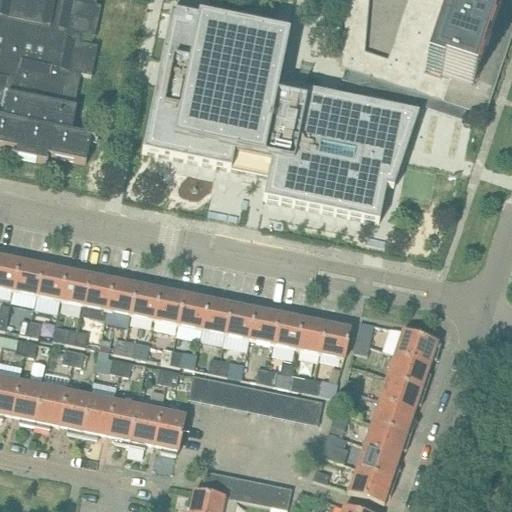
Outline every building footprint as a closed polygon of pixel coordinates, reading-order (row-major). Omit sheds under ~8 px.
[(0,0),(0,149),(16,153),(15,158),(11,157),(11,159),(47,166),(48,165),(47,164),(48,159),(84,167),(88,146),(87,146),(88,141),(94,142),(94,140),(67,135),(68,132),(70,133),(75,110),(73,109),(80,77),(91,79),(97,48),(81,45),(83,35),(94,38),(100,8),(96,7),(97,0),(0,0)] [(126,46),(135,0),(109,0),(101,41),(126,46)] [(511,0),(430,0),(400,90),(465,112),(465,111),(479,116),(511,15),(511,0)] [(149,116),(141,155),(266,180),(262,202),(378,226),(385,191),(392,192),(418,117),(278,88),(287,43),(288,38),(249,30),(176,15),(170,14),(149,116)] [(326,18),(325,38),(340,39),(342,19),(326,18)] [(345,71),(342,80),(376,92),(379,82),(345,71)] [(0,292),(12,295),(19,260),(4,257),(3,260),(0,259),(0,292)] [(12,295),(36,300),(42,268),(34,267),(35,263),(19,260),(12,295)] [(50,270),(42,268),(36,300),(59,305),(66,270),(51,266),(50,270)] [(83,310),(89,278),(81,276),(82,273),(66,270),(59,305),(83,310)] [(83,310),(81,320),(104,325),(106,315),(113,279),(98,276),(97,280),(89,278),(83,310)] [(104,325),(104,327),(127,331),(130,320),(136,288),(128,286),(129,283),(113,279),(106,315),(104,325)] [(130,320),(153,324),(160,289),(145,286),(144,289),(136,288),(130,320)] [(153,324),(177,329),(184,297),(175,296),(176,292),(160,289),(153,324)] [(192,299),(184,297),(177,329),(201,334),(208,299),(193,296),(192,299)] [(201,334),(224,339),(231,307),(223,306),(224,302),(208,299),(201,334)] [(224,339),(248,344),(255,308),(240,305),(239,309),(231,307),(224,339)] [(248,344),(272,349),(278,317),(270,315),(271,312),(255,308),(248,344)] [(272,349),(295,354),(302,318),(287,315),(286,318),(278,317),(272,349)] [(295,354),(319,358),(325,327),(317,325),(318,321),(302,318),(295,354)] [(28,339),(31,325),(21,323),(18,337),(28,339)] [(28,339),(37,341),(40,327),(31,325),(28,339)] [(333,328),(325,327),(319,358),(343,363),(349,331),(349,328),(334,325),(333,328)] [(55,330),(52,344),(65,346),(75,348),(78,334),(68,332),(68,333),(55,330)] [(75,348),(84,350),(87,336),(78,334),(75,348)] [(437,347),(400,334),(393,358),(429,370),(431,362),(435,363),(440,348),(437,347)] [(356,337),(354,347),(369,350),(371,340),(356,337)] [(112,356),(122,358),(125,344),(115,342),(112,356)] [(26,345),(17,343),(14,357),(24,359),(26,345)] [(122,358),(131,360),(134,346),(125,344),(122,358)] [(26,345),(24,359),(33,361),(36,347),(26,345)] [(366,359),(369,350),(354,347),(352,356),(366,359)] [(61,366),(71,368),(74,354),(64,352),(61,366)] [(160,366),(169,368),(172,354),(163,352),(160,366)] [(83,356),(74,354),(71,368),(80,370),(83,356)] [(182,356),(172,354),(169,368),(179,370),(182,356)] [(426,377),(429,370),(393,358),(385,380),(425,394),(430,379),(426,377)] [(121,364),(111,362),(108,376),(118,378),(121,364)] [(207,376),(217,378),(219,364),(210,362),(207,376)] [(130,366),(121,364),(118,378),(127,380),(130,366)] [(217,378),(226,380),(229,366),(219,364),(217,378)] [(168,374),(159,372),(156,386),(165,388),(168,374)] [(254,386),(264,388),(266,374),(257,372),(254,386)] [(178,376),(168,374),(165,388),(175,390),(178,376)] [(276,376),(266,374),(264,388),(273,390),(276,376)] [(67,390),(68,378),(39,375),(37,387),(67,390)] [(204,381),(192,379),(187,403),(199,405),(204,381)] [(3,419),(11,421),(18,384),(0,380),(0,422),(2,423),(3,419)] [(385,380),(378,403),(414,415),(416,407),(420,409),(425,394),(385,380)] [(211,408),(216,384),(204,381),(199,405),(211,408)] [(301,395),(311,397),(313,383),(304,381),(301,395)] [(345,382),(342,391),(356,396),(359,387),(345,382)] [(323,385),(313,383),(311,397),(320,399),(323,385)] [(42,389),(18,384),(11,421),(19,423),(18,427),(33,430),(42,389)] [(223,410),(228,386),(216,384),(211,408),(223,410)] [(228,386),(223,410),(234,412),(239,389),(228,386)] [(50,429),(58,431),(66,394),(42,389),(33,430),(49,433),(50,429)] [(246,415),(251,391),(239,389),(234,412),(246,415)] [(251,391),(246,415),(258,417),(263,393),(251,391)] [(353,405),(356,396),(342,391),(339,401),(353,405)] [(270,420),(274,396),(263,393),(258,417),(270,420)] [(90,399),(66,394),(58,431),(66,433),(66,436),(81,440),(90,399)] [(281,422),(286,398),(274,396),(270,420),(281,422)] [(286,398),(281,422),(293,424),(298,401),(286,398)] [(97,439),(105,441),(113,403),(90,399),(81,440),(97,443),(97,439)] [(305,427),(310,403),(298,401),(293,424),(305,427)] [(137,408),(113,403),(105,441),(113,442),(113,446),(128,449),(137,408)] [(317,429),(321,405),(310,403),(305,427),(317,429)] [(414,415),(378,403),(370,426),(410,439),(415,424),(411,423),(414,415)] [(144,449),(152,450),(160,413),(137,408),(128,449),(144,453),(144,449)] [(184,418),(160,413),(152,450),(160,452),(160,456),(175,459),(176,456),(177,456),(184,418)] [(405,454),(410,439),(370,426),(363,449),(398,461),(401,453),(405,454)] [(330,428),(327,437),(337,440),(341,441),(344,433),(330,428)] [(320,460),(342,467),(347,454),(333,449),(337,440),(327,437),(320,460)] [(363,449),(355,471),(395,485),(400,470),(396,468),(398,461),(363,449)] [(355,471),(347,495),(383,507),(386,498),(390,500),(395,485),(355,471)] [(329,478),(315,474),(312,483),(326,488),(329,478)] [(215,477),(204,475),(199,496),(210,499),(215,477)] [(226,479),(215,477),(210,499),(221,501),(226,479)] [(232,503),(237,481),(226,479),(221,501),(225,502),(232,503)] [(247,484),(237,481),(232,503),(240,505),(240,504),(243,505),(247,484)] [(258,486),(247,484),(243,505),(254,507),(258,486)] [(269,488),(258,486),(254,507),(265,509),(269,488)] [(280,490),(269,488),(265,509),(276,511),(280,490)] [(286,511),(291,493),(280,490),(276,511),(278,511),(286,511)] [(189,495),(186,510),(189,511),(188,511),(222,511),(225,502),(221,501),(210,499),(199,496),(192,495),(192,496),(189,495)] [(309,509),(313,500),(299,495),(296,505),(309,509)]
